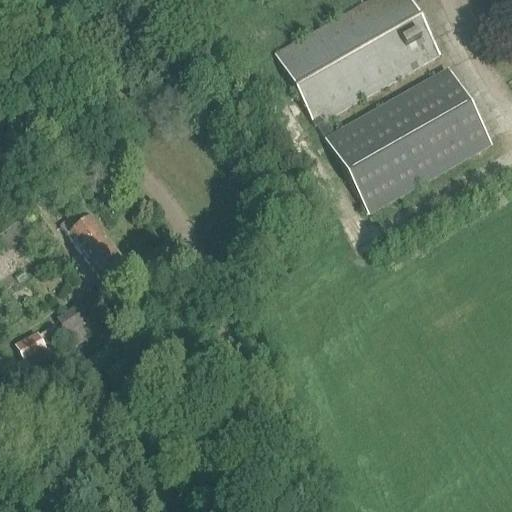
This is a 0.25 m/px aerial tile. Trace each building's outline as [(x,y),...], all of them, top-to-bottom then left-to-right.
[(378,0),(379,1),(275,58),(314,128),(315,128),(324,123),(439,59),(405,0),(378,0)] [(333,140),(324,123),(315,128),(364,216),(488,148),(448,76),(333,140)] [(0,184),(6,194),(38,174),(27,159),(30,157),(22,147),(0,161),(0,184)] [(122,265),(83,212),(60,229),(67,239),(66,240),(98,283),(122,265)] [(76,310),(57,323),(66,336),(85,324),(76,310)] [(53,329),(38,339),(44,349),(59,338),(53,329)] [(35,338),(14,349),(22,365),(44,354),(35,338)]
